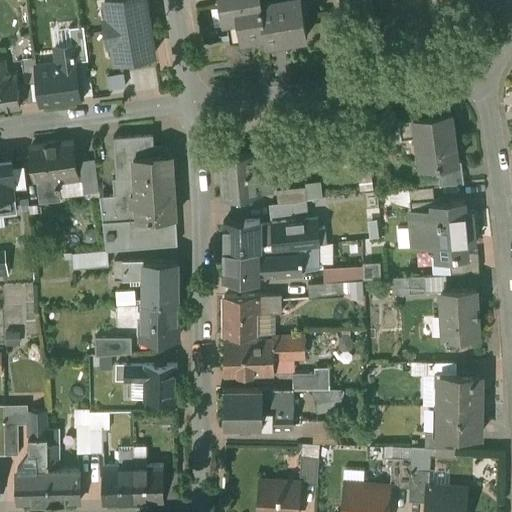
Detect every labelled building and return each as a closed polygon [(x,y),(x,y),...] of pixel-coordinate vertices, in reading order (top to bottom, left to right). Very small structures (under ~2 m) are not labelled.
[(156,52),(146,0),(106,0),(109,16),(105,16),(109,41),(113,40),(116,59),(156,52)] [(265,34),(267,34),(262,3),(261,0),(226,0),(224,0),(224,2),(230,40),(265,34)] [(301,0),(279,0),(262,3),(267,34),(265,34),(266,42),(268,42),(268,41),(287,38),(287,39),(307,36),(301,0)] [(371,0),(357,0),(347,2),(349,14),(373,10),(371,0)] [(452,0),(431,0),(428,1),(430,12),(454,8),(452,0)] [(477,4),(454,8),(456,20),(480,16),(477,4)] [(454,8),(430,12),(432,24),(456,20),(454,8)] [(373,10),(349,14),(351,26),(375,22),(373,10)] [(456,20),(432,24),(434,36),(458,32),(456,20)] [(375,22),(351,26),(353,37),(377,33),(375,22)] [(84,25),(70,26),(70,30),(74,60),(78,59),(88,58),(84,25)] [(70,30),(53,30),(56,50),(57,50),(59,66),(37,69),(37,70),(38,81),(41,103),(84,97),(79,63),(78,64),(78,59),(74,60),(70,30)] [(377,33),(353,37),(356,50),(380,46),(377,33)] [(35,56),(22,58),(25,82),(38,81),(37,70),(37,69),(35,56)] [(4,58),(0,58),(0,107),(20,105),(16,73),(6,74),(4,58)] [(451,112),(398,119),(400,140),(417,138),(421,167),(422,167),(422,162),(436,161),(437,165),(458,162),(451,112)] [(154,132),(114,134),(117,175),(113,175),(114,192),(118,246),(178,242),(172,152),(166,152),(166,145),(155,145),(154,132)] [(73,139),(31,144),(35,178),(37,178),(40,200),(61,197),(58,175),(63,175),(63,180),(78,179),(73,139)] [(11,147),(0,148),(0,198),(12,198),(10,185),(15,184),(11,147)] [(255,152),(221,156),(224,197),(258,194),(258,193),(274,192),(273,189),(271,172),(257,173),(255,152)] [(458,162),(437,165),(440,185),(464,183),(461,161),(458,162)] [(97,167),(84,169),(87,191),(100,190),(97,167)] [(306,185),(277,188),(278,202),(293,200),(307,198),(306,185)] [(433,186),(408,189),(409,201),(434,199),(433,186)] [(114,192),(100,193),(107,247),(108,247),(118,246),(114,192)] [(434,199),(409,201),(413,245),(436,243),(437,250),(449,249),(449,256),(467,254),(468,252),(467,240),(475,240),(472,209),(466,210),(465,199),(441,202),(440,198),(434,199)] [(278,202),(269,203),(271,215),(295,212),(293,200),(278,202)] [(316,217),(273,222),(276,222),(276,240),(275,240),(275,247),(300,244),(318,242),(317,226),(316,217)] [(259,219),(225,221),(225,249),(259,248),(259,241),(275,240),(276,240),(276,222),(273,222),(259,223),(259,219)] [(324,226),(317,226),(318,242),(326,242),(324,226)] [(318,242),(300,244),(300,252),(300,269),(318,266),(318,242)] [(275,247),(259,248),(259,254),(300,252),(300,244),(275,247)] [(107,247),(72,250),(73,266),(109,263),(108,247),(107,247)] [(0,248),(0,273),(10,272),(8,248),(0,248)] [(259,248),(225,249),(225,278),(259,276),(259,272),(300,270),(300,269),(300,252),(259,254),(259,248)] [(467,254),(449,256),(451,272),(479,271),(478,251),(468,252),(467,254)] [(178,258),(144,258),(144,257),(115,257),(115,277),(144,277),(144,301),(177,299),(178,258)] [(362,263),(323,265),(324,280),(343,279),(362,278),(362,263)] [(424,274),(408,275),(409,292),(425,291),(424,274)] [(324,280),(308,281),(309,295),(344,293),(343,279),(324,280)] [(476,287),(441,289),(444,335),(479,333),(476,287)] [(135,288),(117,289),(118,303),(136,302),(135,288)] [(282,292),(225,293),(225,333),(258,332),(258,310),(282,310),(282,292)] [(144,301),(142,301),(142,336),(177,337),(177,299),(144,301)] [(305,330),(273,331),(273,336),(274,335),(274,356),(305,356),(305,330)] [(132,334),(96,334),(96,353),(132,350),(132,334)] [(273,336),(225,337),(225,371),(275,370),(274,356),(274,335),(273,336)] [(457,372),(457,360),(428,360),(427,373),(440,373),(440,372),(457,372)] [(177,361),(145,361),(145,362),(145,378),(145,397),(177,397),(177,361)] [(145,362),(125,362),(125,378),(145,378),(145,362)] [(317,371),(293,371),(293,387),(317,387),(317,371)] [(457,372),(440,372),(440,373),(440,403),(480,404),(481,372),(457,372)] [(263,387),(225,387),(225,425),(241,425),(241,430),(249,430),(249,425),(293,425),(293,407),(272,407),(263,407),(263,387)] [(293,387),(272,387),(272,407),(293,407),(293,387)] [(480,404),(440,403),(434,403),(434,430),(434,434),(456,435),(480,435),(480,404)] [(47,409),(28,409),(29,451),(38,451),(48,451),(48,427),(48,423),(47,409)] [(340,438),(340,416),(316,416),(315,438),(340,438)] [(18,418),(5,418),(5,419),(6,453),(19,453),(18,418)] [(90,425),(77,425),(77,451),(91,451),(90,425)] [(103,425),(90,425),(91,451),(104,451),(103,425)] [(80,500),(80,465),(60,465),(59,426),(48,427),(48,451),(49,500),(80,500)] [(456,435),(434,434),(434,430),(425,430),(425,446),(456,447),(456,435)] [(38,451),(38,466),(18,466),(19,501),(49,500),(48,451),(38,451)] [(319,456),(301,454),(300,474),(305,475),(304,482),(317,483),(319,456)] [(411,457),(392,456),(390,478),(395,478),(394,485),(410,486),(411,468),(411,457)] [(165,498),(164,462),(134,463),(135,499),(165,498)] [(135,499),(134,463),(104,463),(105,499),(135,499)] [(430,469),(411,468),(410,486),(409,500),(427,501),(428,484),(429,484),(430,469)] [(297,511),(299,480),(260,478),(258,511),(297,511)] [(387,511),(389,484),(346,481),(345,500),(342,503),(341,511),(387,511)] [(429,484),(428,484),(427,501),(426,511),(465,511),(466,486),(429,484)]
